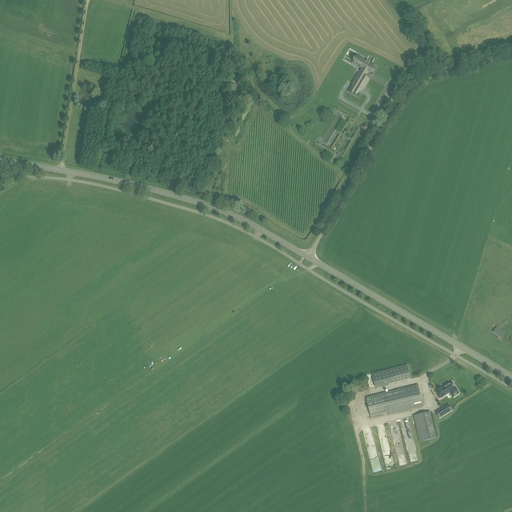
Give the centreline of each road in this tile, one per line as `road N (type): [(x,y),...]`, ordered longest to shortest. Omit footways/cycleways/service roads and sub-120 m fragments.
road 1 (primary): [(307,255),(225,210),(0,160)]
road 2 (unclassified): [(307,255),(406,93),(440,73),(511,55)]
road 3 (primary): [(511,377),(307,255)]
